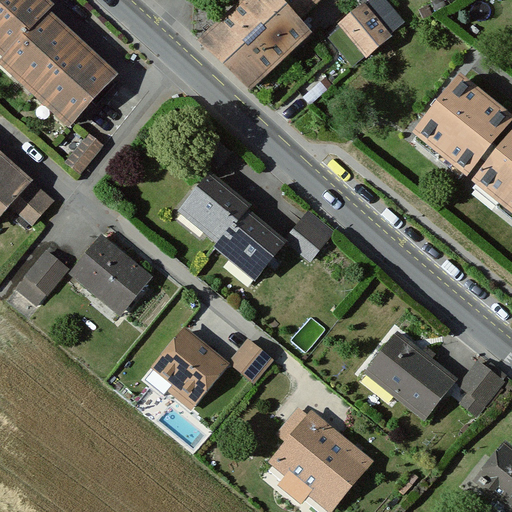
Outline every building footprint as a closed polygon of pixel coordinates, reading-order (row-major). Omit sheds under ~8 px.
[(0,0),(0,52),(9,60),(55,14),(59,10),(47,0),(0,0)] [(261,0),(211,47),(259,93),(316,41),(303,27),(331,0),(261,0)] [(385,0),(376,0),(330,40),(356,71),(367,61),(370,65),(396,42),(393,38),(407,26),(385,0)] [(124,78),(55,14),(9,60),(3,67),(76,133),(124,78)] [(511,119),(511,116),(458,73),(410,132),(465,177),(511,119)] [(511,128),(470,181),(511,215),(511,128)] [(233,155),(208,135),(189,158),(214,178),(233,155)] [(105,147),(91,136),(67,165),(81,177),(105,147)] [(5,158),(0,163),(0,231),(18,211),(36,227),(56,204),(5,158)] [(184,215),(223,248),(251,219),(254,215),(213,181),(184,215)] [(334,238),(308,217),(286,244),(312,265),(334,238)] [(289,252),(251,219),(223,248),(219,253),(259,287),(289,252)] [(101,239),(73,273),(125,316),(153,281),(101,239)] [(71,271),(48,253),(27,279),(49,298),(71,271)] [(396,332),(364,373),(424,421),(456,380),(396,332)] [(184,335),(157,368),(181,388),(174,397),(194,413),(228,372),(184,335)] [(249,343),(230,367),(256,388),(275,365),(249,343)] [(504,383),(478,362),(458,387),(468,394),(460,404),(477,417),(504,383)] [(331,511),(372,463),(311,411),(267,463),(285,478),(289,475),(309,492),(306,496),(325,511),(331,511)] [(511,511),(511,447),(505,441),(473,481),(511,511)]
